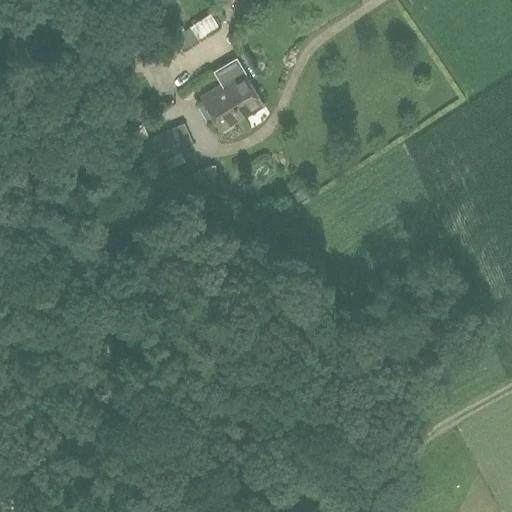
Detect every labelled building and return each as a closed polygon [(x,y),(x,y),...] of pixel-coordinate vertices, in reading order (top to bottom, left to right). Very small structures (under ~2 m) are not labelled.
[(198,29),(210,20),(203,10),(190,19),(198,29)] [(113,77),(128,73),(125,52),(110,54),(113,77)] [(222,83),(243,117),(265,104),(244,70),(235,56),(213,69),(221,83),(222,83)] [(221,130),(243,117),(222,83),(221,83),(200,96),(221,130)] [(122,127),(143,117),(130,92),(111,102),(122,127)] [(269,112),(252,124),(262,138),(279,126),(269,112)] [(141,178),(183,160),(179,150),(185,148),(181,139),(186,137),(180,123),(175,126),(139,142),(140,144),(127,150),(141,178)] [(315,192),(299,203),(305,212),(321,200),(315,192)] [(327,501),(308,511),(340,511),(330,494),(325,497),(327,501)]
